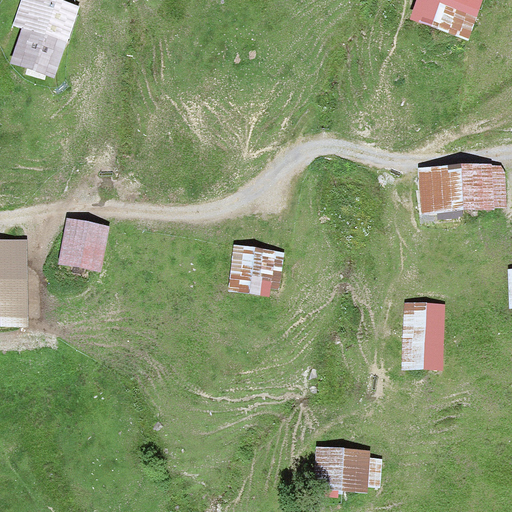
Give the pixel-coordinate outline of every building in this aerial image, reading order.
[(22,26),(10,61),(57,77),(81,5),(67,0),(21,0),(14,24),(22,26)] [(418,0),(412,19),(472,38),(483,0),(418,0)] [(419,166),(422,213),(509,208),(506,161),(419,166)] [(68,215),(60,262),(103,269),(111,223),(68,215)] [(0,237),(0,325),(29,325),(28,238),(0,237)] [(271,294),(272,286),(281,287),(286,250),(234,244),(228,289),(271,294)] [(403,302),(403,367),(447,367),(447,302),(403,302)] [(316,444),(312,486),(367,491),(371,449),(316,444)]
